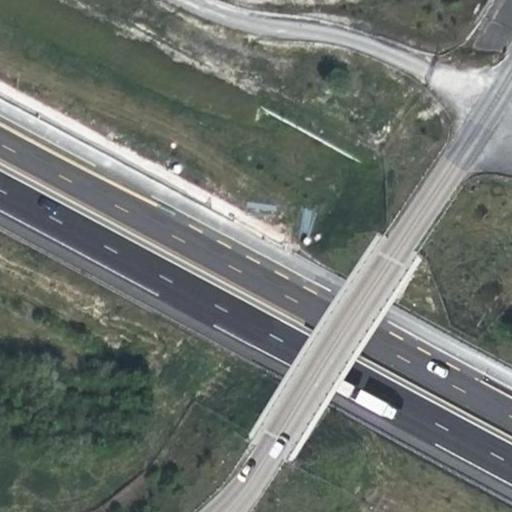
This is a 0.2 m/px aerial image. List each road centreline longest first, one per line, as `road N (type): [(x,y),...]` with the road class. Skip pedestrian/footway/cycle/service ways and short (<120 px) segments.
road 1 (motorway): [(0,189),(511,462)]
road 2 (motorway): [(511,407),(0,134)]
road 3 (tertiary): [(233,511),(511,77)]
